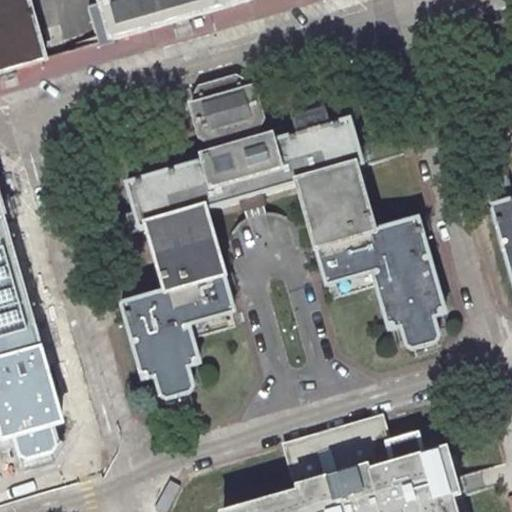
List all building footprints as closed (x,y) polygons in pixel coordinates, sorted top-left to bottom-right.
[(0,0),(0,73),(43,61),(45,58),(28,0),(0,0)] [(105,0),(101,1),(100,4),(110,39),(113,41),(249,2),(250,0),(105,0)] [(242,82),(236,78),(200,89),(197,95),(199,105),(193,106),(192,110),(200,140),(212,148),(213,155),(203,158),(199,163),(128,185),(127,188),(138,229),(142,230),(146,229),(165,292),(123,305),(121,308),(142,380),(145,382),(155,379),(160,398),(167,401),(191,394),(194,388),(189,369),(198,366),(200,363),(190,327),(233,315),(234,312),(221,265),(205,212),(241,201),(244,209),(246,210),(254,208),(262,206),(263,203),(261,196),(296,185),(312,239),(325,286),(328,287),(371,275),(387,330),(390,332),(400,329),(406,348),(412,352),(436,345),(440,340),(434,319),(444,317),(445,313),(419,222),(416,220),(374,232),(356,169),(361,167),(362,164),(351,123),(347,122),(328,128),(322,105),(311,99),(298,102),(292,114),(298,136),(272,143),(272,142),(266,140),(254,143),(254,136),(263,121),(254,91),(251,90),(245,91),(242,82)] [(511,121),(469,134),(484,187),(511,178),(511,200),(492,207),(491,210),(511,283),(511,121)] [(0,440),(15,436),(22,457),(28,461),(52,454),(55,448),(50,428),(59,426),(61,422),(3,220),(11,218),(12,216),(7,200),(5,199),(0,200),(0,440)] [(454,511),(451,500),(456,498),(458,495),(446,454),(443,452),(424,458),(417,436),(390,444),(382,419),(380,418),(286,445),(285,447),(291,469),(298,493),(233,511),(454,511)]
